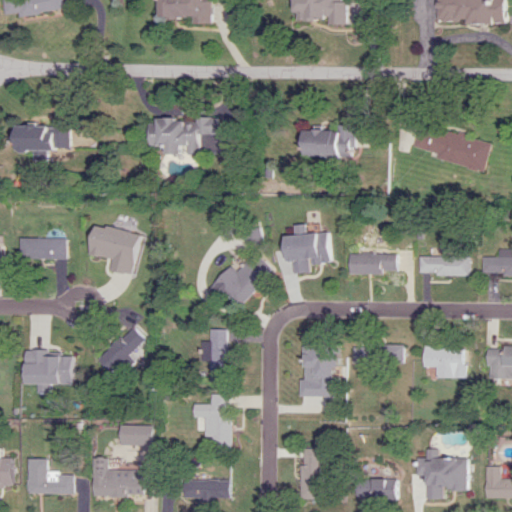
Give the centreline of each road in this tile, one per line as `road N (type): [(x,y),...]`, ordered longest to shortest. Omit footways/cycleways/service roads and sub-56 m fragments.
road 1 (residential): [(511,72),(7,67)]
road 2 (residential): [(511,309),(308,309),(277,316),(268,332),(267,511)]
road 3 (residential): [(0,306),(60,307),(81,317),(92,302),(78,292),(60,307)]
